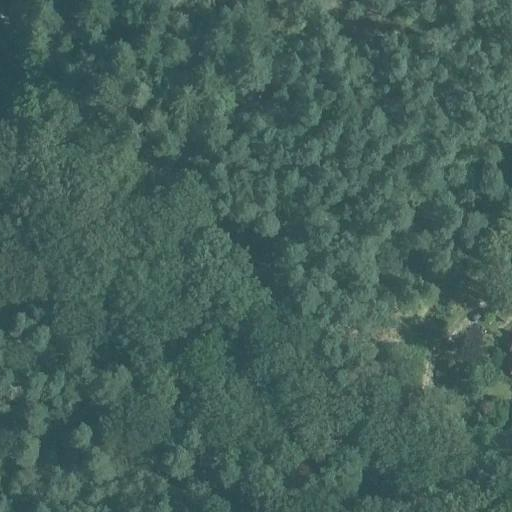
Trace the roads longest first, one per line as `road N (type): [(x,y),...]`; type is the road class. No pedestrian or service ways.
road 1 (track): [(483,511),(365,458),(300,395),(205,229)]
road 2 (track): [(311,28),(172,182)]
road 3 (track): [(365,458),(399,450),(432,426),(434,352),(462,332)]
road 4 (track): [(175,358),(262,511)]
road 5 (track): [(172,182),(90,138),(51,100)]
